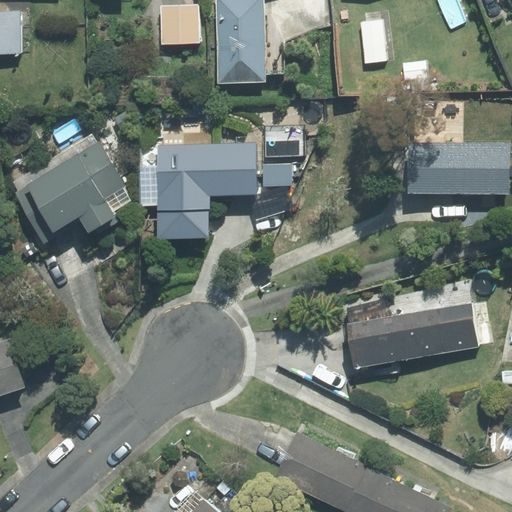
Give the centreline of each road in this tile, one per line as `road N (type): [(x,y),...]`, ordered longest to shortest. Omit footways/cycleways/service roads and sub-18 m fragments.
road 1 (unknown): [(511,465),(331,387),(204,347),(331,282),(511,254)]
road 2 (residential): [(19,511),(204,347)]
